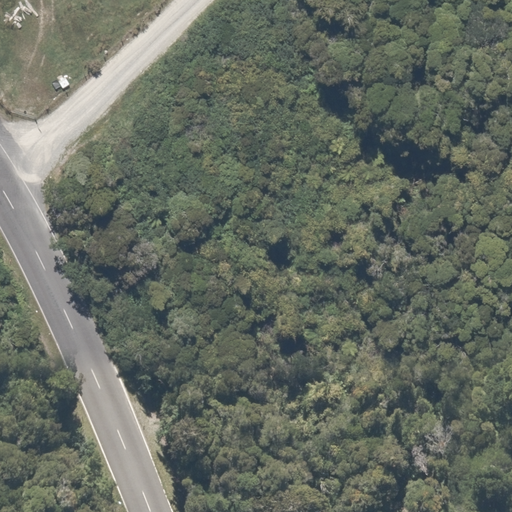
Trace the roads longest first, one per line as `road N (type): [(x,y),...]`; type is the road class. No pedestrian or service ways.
road 1 (unclassified): [(141,511),(64,319),(0,198)]
road 2 (unclassified): [(0,186),(191,0)]
